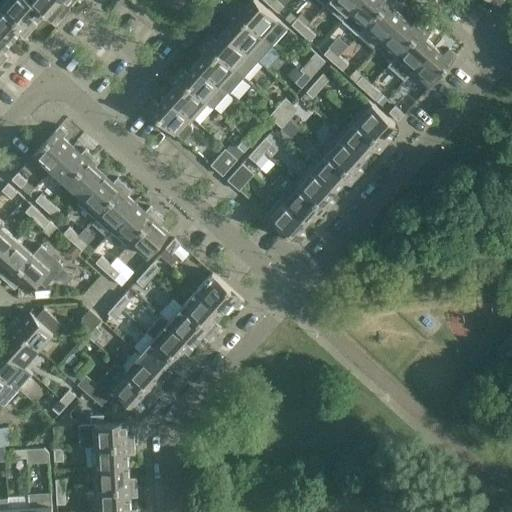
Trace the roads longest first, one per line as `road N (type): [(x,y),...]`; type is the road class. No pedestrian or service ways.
road 1 (residential): [(291,293),(65,87),(53,85),(0,138)]
road 2 (residential): [(291,293),(511,45)]
road 3 (residential): [(173,511),(169,435),(291,293)]
